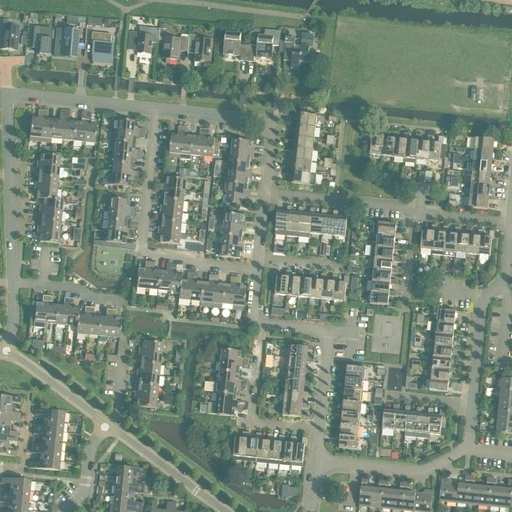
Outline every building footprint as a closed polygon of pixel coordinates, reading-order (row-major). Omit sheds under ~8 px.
[(67,17),(66,25),(76,26),(77,18),(67,17)] [(2,26),(0,46),(0,49),(16,51),(19,27),(11,27),(2,26)] [(38,55),(39,55),(49,56),(50,56),(52,29),(34,27),(32,48),(39,49),(38,55)] [(151,55),(152,43),(158,44),(160,29),(140,27),(139,37),(136,37),(137,33),(129,32),(128,50),(138,51),(137,53),(151,55)] [(56,30),(54,57),(76,59),(78,32),(56,30)] [(249,45),(247,62),(254,63),(254,58),(271,60),(273,46),(279,47),(281,32),(265,30),(265,36),(258,35),(257,46),(249,45)] [(224,55),(241,57),(240,61),(247,62),(249,45),(240,45),(241,34),(226,32),(224,55)] [(92,33),(91,43),(94,44),(93,55),(93,58),(101,59),(104,60),(104,59),(112,60),(112,57),(114,45),(111,44),(112,35),(92,33)] [(189,38),(188,52),(187,54),(195,55),(194,62),(210,64),(213,41),(197,40),(198,35),(189,34),(189,38)] [(280,37),(279,53),(285,54),(284,62),(283,70),(292,71),(292,67),(299,68),(300,63),(310,64),(311,56),(308,56),(309,47),(310,41),(313,42),(313,38),(314,35),(302,34),(301,41),(303,41),(303,47),(301,46),(300,57),(294,57),(296,39),(280,37)] [(163,59),(179,61),(180,51),(188,52),(189,38),(181,37),(180,40),(165,38),(163,59)] [(29,137),(29,142),(39,143),(43,111),(38,110),(37,119),(31,118),(29,137)] [(43,111),(39,143),(50,144),(53,120),(47,120),(48,111),(43,111)] [(74,123),(72,142),(81,143),(81,145),(83,145),(86,115),(86,112),(82,112),(81,115),(81,123),(74,123)] [(53,120),(50,144),(51,144),(51,140),(60,141),(59,143),(61,143),(64,113),(60,113),(59,121),(53,120)] [(64,113),(61,143),(63,143),(63,141),(72,142),(74,123),(68,122),(69,114),(64,113)] [(299,114),(297,126),(315,128),(317,116),(299,114)] [(86,115),(83,145),(85,145),(85,143),(94,144),(96,125),(90,124),(91,116),(86,115)] [(114,130),(114,132),(144,135),(144,130),(136,129),(136,123),(117,121),(117,130),(114,130)] [(297,126),(296,137),(314,139),(315,128),(297,126)] [(172,135),(170,154),(169,158),(180,159),(184,128),(179,127),(178,135),(172,135)] [(184,128),(180,159),(191,160),(192,156),(194,137),(187,136),(188,128),(184,128)] [(194,137),(192,156),(200,157),(200,159),(202,159),(205,130),(200,129),(199,138),(194,137)] [(205,130),(202,159),(204,160),(204,157),(213,158),(213,155),(214,150),(214,144),(215,139),(209,139),(210,130),(205,130)] [(371,138),(369,155),(381,157),(383,139),(385,139),(386,132),(381,131),(381,139),(371,138)] [(114,132),(114,133),(116,133),(115,143),(134,144),(135,138),(143,139),(144,135),(114,132)] [(383,139),(381,157),(393,158),(395,140),(397,140),(398,133),(393,132),(392,140),(385,139),(383,139)] [(395,140),(393,158),(404,159),(406,141),(408,141),(409,134),(404,134),(404,141),(397,140),(395,140)] [(404,159),(404,163),(416,164),(416,160),(418,142),(420,143),(421,135),(416,135),(415,142),(408,141),(406,141),(404,159)] [(418,142),(416,160),(426,161),(427,161),(429,143),(431,144),(432,137),(427,136),(427,143),(420,143),(418,142)] [(296,137),(295,149),(313,151),(314,139),(296,137)] [(429,143),(427,161),(429,162),(439,163),(440,159),(444,160),(446,140),(444,139),(444,138),(439,137),(438,144),(431,144),(429,143)] [(469,149),(474,150),(492,152),(493,140),(475,139),(470,139),(469,149)] [(233,141),(232,152),(253,154),(254,150),(251,150),(252,143),(233,141)] [(112,151),(112,153),(141,156),(142,151),(134,150),(134,144),(115,143),(114,151),(112,151)] [(295,149),(294,161),(312,162),(313,151),(295,149)] [(474,150),(473,162),(491,164),(492,152),(474,150)] [(232,152),(231,163),(250,164),(250,158),(253,158),(253,154),(232,152)] [(112,153),(112,155),(114,155),(113,164),(132,166),(133,160),(141,161),(141,156),(112,153)] [(37,162),(37,166),(58,168),(60,157),(41,156),(40,162),(37,162)] [(71,170),(79,171),(84,171),(85,160),(77,159),(77,165),(72,164),(71,170)] [(294,161),(293,172),(311,174),(312,162),(294,161)] [(473,162),(472,174),(490,175),(491,164),(473,162)] [(231,163),(230,173),(251,176),(251,171),(249,171),(250,164),(231,163)] [(110,173),(110,174),(139,177),(140,173),(131,172),(132,166),(113,164),(112,173),(110,173)] [(39,170),(38,177),(57,179),(58,168),(37,166),(37,170),(39,170)] [(293,172),(291,184),(309,186),(311,174),(293,172)] [(230,173),(229,184),(247,186),(248,179),(251,179),(251,176),(230,173)] [(108,174),(107,185),(111,186),(130,187),(130,181),(139,182),(139,177),(110,174),(108,174)] [(472,174),(471,185),(489,187),(490,175),(472,174)] [(35,184),(35,188),(56,190),(57,179),(38,177),(38,184),(35,184)] [(164,185),(163,189),(185,192),(186,181),(167,179),(166,186),(164,185)] [(75,181),(75,186),(78,186),(77,192),(82,193),(82,188),(83,187),(83,182),(75,181)] [(229,184),(227,195),(249,197),(249,193),(247,193),(247,186),(229,184)] [(471,185),(470,196),(487,198),(489,187),(471,185)] [(36,199),(43,200),(43,199),(55,201),(55,200),(56,190),(35,188),(34,192),(37,192),(36,199)] [(165,193),(165,200),(184,202),(185,192),(163,189),(163,193),(165,193)] [(226,205),(245,207),(246,200),(248,201),(249,197),(227,195),(226,205)] [(470,196),(468,208),(486,210),(487,198),(470,196)] [(40,206),(39,210),(61,212),(62,201),(55,200),(55,201),(43,199),(43,200),(42,206),(40,206)] [(108,208),(106,208),(106,210),(136,213),(136,209),(128,208),(128,201),(109,199),(108,208)] [(161,207),(161,211),(183,213),(184,202),(165,200),(164,207),(161,207)] [(275,231),(275,236),(287,237),(289,214),(291,214),(292,207),(288,207),(287,207),(286,214),(277,213),(275,231)] [(289,214),(287,237),(298,238),(300,215),(303,215),(304,208),(303,208),(299,208),(298,215),(291,214),(289,214)] [(300,215),(298,238),(310,239),(310,234),(312,216),(314,217),(315,209),(311,209),(310,209),(310,216),(303,215),(300,215)] [(42,214),(41,221),(60,223),(61,212),(39,210),(39,214),(42,214)] [(108,212),(107,221),(126,223),(127,217),(135,218),(136,213),(106,210),(106,212),(108,212)] [(312,216),(310,234),(321,235),(323,218),(326,218),(327,210),(326,210),(322,210),(321,217),(314,217),(312,216)] [(163,215),(163,222),(181,224),(183,213),(161,211),(161,215),(163,215)] [(323,218),(321,235),(333,237),(335,219),(337,219),(338,212),(334,211),(333,211),(333,218),(326,218),(323,218)] [(335,219),(333,237),(345,238),(347,220),(349,220),(350,213),(349,213),(345,213),(344,220),(337,219),(335,219)] [(225,214),(224,225),(246,228),(246,223),(243,223),(244,216),(225,214)] [(38,227),(37,232),(59,234),(60,223),(41,221),(40,228),(38,227)] [(104,230),(104,232),(133,235),(134,230),(126,229),(126,223),(107,221),(106,230),(104,230)] [(159,228),(159,232),(180,234),(181,224),(163,222),(162,229),(159,228)] [(373,234),(377,235),(395,237),(395,239),(402,240),(402,235),(395,234),(396,225),(374,223),(373,234)] [(224,225),(223,236),(242,238),(243,231),(245,231),(246,228),(224,225)] [(422,232),(420,250),(432,251),(433,233),(436,233),(437,226),(432,226),(431,233),(422,232)] [(433,233),(432,251),(432,255),(443,256),(445,234),(448,235),(448,227),(444,227),(443,234),(436,233),(433,233)] [(445,234),(443,256),(454,257),(457,236),(459,236),(460,228),(455,228),(454,235),(448,235),(445,234)] [(457,236),(454,257),(455,257),(455,253),(466,255),(468,237),(471,237),(471,230),(467,229),(466,236),(459,236),(457,236)] [(468,237),(466,255),(478,256),(480,238),(482,238),(483,231),(478,230),(477,237),(471,237),(468,237)] [(39,243),(58,244),(63,245),(63,239),(58,239),(59,234),(37,232),(37,235),(40,236),(39,243)] [(133,239),(133,235),(104,232),(104,233),(106,234),(105,242),(105,243),(122,244),(124,245),(125,238),(133,239)] [(161,236),(160,243),(179,245),(180,234),(159,232),(159,236),(161,236)] [(480,238),(478,256),(490,257),(492,239),(494,239),(494,232),(490,232),(489,239),(482,238),(480,238)] [(377,235),(376,246),(394,248),(394,250),(401,251),(401,246),(394,246),(395,239),(395,237),(377,235)] [(223,236),(222,247),(243,249),(244,245),(241,245),(242,238),(223,236)] [(370,257),(375,258),(393,260),(392,262),(400,263),(400,258),(393,257),(394,250),(394,248),(376,246),(376,247),(371,246),(370,257)] [(222,247),(221,258),(240,259),(240,253),(243,253),(243,249),(222,247)] [(375,258),(373,269),(391,271),(391,273),(399,274),(399,269),(392,269),(392,262),(393,260),(375,258)] [(145,292),(147,292),(150,262),(145,262),(144,270),(138,270),(136,289),(145,290),(145,292)] [(150,262),(147,292),(148,293),(149,290),(158,291),(160,272),(153,271),(154,263),(150,262)] [(160,272),(158,291),(166,292),(166,294),(168,295),(171,265),(166,264),(166,272),(160,272)] [(171,265),(168,295),(170,295),(170,292),(179,293),(180,281),(181,274),(175,274),(176,265),(171,265)] [(373,269),(372,281),(390,283),(390,285),(397,286),(398,281),(391,280),(391,273),(391,271),(373,269)] [(277,277),(275,295),(286,296),(288,279),(291,279),(292,271),(287,271),(286,278),(277,277)] [(288,279),(286,296),(298,298),(300,280),(302,280),(303,273),(298,272),(297,279),(291,279),(288,279)] [(179,293),(178,300),(187,301),(187,303),(189,304),(192,274),(187,273),(186,282),(180,281),(179,293)] [(300,280),(298,298),(309,299),(311,281),(314,281),(314,274),(310,273),(309,281),(302,280),(300,280)] [(192,274),(189,304),(191,304),(191,302),(200,302),(202,283),(196,283),(197,274),(192,274)] [(311,281),(309,299),(321,300),(323,282),(325,282),(326,275),(321,274),(321,282),(314,281),(311,281)] [(202,283),(200,302),(199,307),(210,308),(210,306),(213,276),(209,276),(208,284),(202,283)] [(213,276),(210,306),(210,308),(221,309),(221,305),(223,286),(217,285),(218,276),(213,276)] [(323,282),(321,300),(333,301),(335,283),(337,283),(337,276),(333,276),(332,283),(325,282),(323,282)] [(335,283),(333,301),(344,302),(346,285),(348,285),(349,277),(344,277),(344,284),(337,283),(335,283)] [(223,286),(221,305),(221,309),(232,310),(235,278),(230,278),(229,286),(223,286)] [(235,278),(232,310),(243,311),(243,307),(245,288),(239,287),(240,279),(235,278)] [(372,281),(371,293),(389,294),(389,296),(396,297),(396,293),(389,292),(390,285),(390,283),(372,281)] [(371,293),(370,304),(388,306),(387,308),(395,309),(395,304),(388,303),(389,296),(389,294),(371,293)] [(36,304),(33,323),(33,328),(44,329),(47,297),(43,296),(42,305),(36,304)] [(47,297),(44,329),(45,324),(46,324),(55,325),(57,306),(51,305),(52,297),(47,297)] [(57,306),(55,325),(64,326),(64,329),(66,329),(69,299),(64,298),(63,307),(57,306)] [(69,299),(66,329),(67,329),(68,326),(76,327),(77,327),(78,315),(79,308),(73,308),(73,299),(69,299)] [(77,327),(76,327),(76,334),(85,335),(85,338),(86,338),(90,308),(85,308),(84,316),(78,315),(77,327)] [(90,308),(86,338),(88,338),(88,336),(97,337),(99,318),(93,317),(94,309),(90,308)] [(99,318),(97,337),(106,338),(106,340),(108,340),(111,310),(107,310),(106,318),(99,318)] [(111,310),(108,340),(110,340),(110,338),(119,339),(121,320),(115,319),(116,311),(111,310)] [(438,310),(436,322),(454,324),(456,312),(438,310)] [(431,321),(430,333),(453,335),(454,324),(436,322),(431,321)] [(431,341),(434,342),(434,345),(452,347),(453,335),(430,333),(429,339),(431,341)] [(139,349),(139,353),(160,355),(161,349),(166,350),(166,345),(161,344),(142,342),(142,349),(139,349)] [(434,345),(433,356),(451,358),(452,347),(434,345)] [(290,347),(288,358),(306,360),(306,363),(313,363),(314,359),(307,358),(308,349),(290,347)] [(219,359),(219,361),(248,364),(249,360),(241,359),(241,353),(222,351),(221,360),(219,359)] [(141,357),(140,364),(159,366),(160,355),(139,353),(138,357),(141,357)] [(85,355),(84,362),(94,363),(95,356),(85,355)] [(429,367),(432,368),(452,370),(453,366),(450,366),(451,358),(433,356),(430,356),(429,367)] [(288,358),(287,370),(305,372),(305,374),(312,375),(313,370),(305,369),(306,363),(306,360),(288,358)] [(219,361),(218,363),(221,363),(220,372),(239,374),(240,368),(248,369),(248,364),(219,361)] [(137,371),(137,375),(158,377),(159,366),(140,364),(140,371),(137,371)] [(347,367),(346,379),(364,381),(365,369),(347,367)] [(432,368),(431,379),(449,381),(450,370),(452,370),(432,368)] [(287,370),(286,381),(304,383),(303,386),(304,386),(311,386),(311,382),(304,381),(305,374),(305,372),(287,370)] [(217,381),(217,383),(246,386),(247,381),(238,380),(239,374),(220,372),(219,381),(217,381)] [(139,379),(138,386),(157,387),(158,377),(137,375),(136,378),(139,379)] [(346,379),(345,391),(363,393),(364,381),(346,379)] [(431,379),(429,391),(447,393),(449,381),(431,379)] [(511,380),(502,380),(501,389),(511,390),(511,380)] [(286,381),(285,393),(303,394),(302,397),(303,397),(310,398),(310,393),(303,392),(304,386),(303,386),(304,383),(286,381)] [(214,383),(213,393),(218,394),(237,396),(237,390),(246,391),(246,386),(217,383),(214,383)] [(135,392),(134,396),(156,398),(157,387),(138,386),(138,392),(135,392)] [(0,406),(12,408),(12,403),(21,404),(22,399),(0,397),(0,393),(0,389),(0,406)] [(511,390),(501,389),(500,401),(511,401),(511,390)] [(345,391),(343,402),(361,404),(363,393),(345,391)] [(285,393),(284,404),(301,406),(301,408),(309,409),(309,405),(302,404),(303,397),(302,397),(303,394),(285,393)] [(215,402),(214,404),(244,408),(245,403),(236,402),(237,396),(218,394),(217,402),(215,402)] [(375,394),(374,405),(381,406),(383,395),(375,394)] [(136,407),(155,409),(160,410),(161,404),(156,404),(156,398),(134,396),(134,400),(137,400),(136,407)] [(511,401),(500,401),(499,411),(511,412),(511,401)] [(343,402),(342,414),(360,416),(361,404),(343,402)] [(209,404),(208,415),(216,415),(235,417),(235,411),(244,412),(244,408),(214,404),(209,404)] [(284,404),(282,416),(300,418),(300,420),(307,421),(308,416),(301,415),(301,408),(301,406),(284,404)] [(0,406),(0,416),(20,419),(20,414),(11,413),(12,408),(0,406)] [(384,412),(382,430),(394,431),(396,413),(398,413),(399,406),(394,406),(393,413),(384,412)] [(396,413),(394,431),(405,432),(407,414),(410,415),(410,408),(406,407),(405,414),(398,413),(396,413)] [(407,414),(405,432),(405,437),(416,438),(419,416),(421,416),(422,409),(417,408),(416,415),(410,415),(407,414)] [(419,416),(416,438),(428,440),(429,435),(431,417),(433,417),(433,410),(429,409),(428,417),(421,416),(419,416)] [(431,417),(429,435),(440,436),(442,418),(444,419),(445,411),(440,410),(439,418),(433,417),(431,417)] [(44,417),(43,421),(63,423),(64,414),(35,411),(35,416),(44,417)] [(511,412),(499,411),(498,422),(511,423),(511,412)] [(342,414),(341,425),(359,427),(360,416),(342,414)] [(0,416),(0,426),(10,427),(10,422),(19,423),(20,419),(0,416)] [(34,425),(33,430),(62,433),(63,423),(43,421),(43,426),(34,425)] [(511,423),(498,422),(496,433),(511,434),(511,423)] [(341,425),(340,436),(358,438),(359,427),(341,425)] [(0,426),(0,435),(18,438),(18,433),(9,432),(10,427),(0,426)] [(42,436),(41,441),(61,443),(62,433),(33,430),(33,435),(42,436)] [(235,439),(233,457),(233,461),(244,462),(247,440),(249,440),(250,433),(245,432),(244,440),(235,439)] [(247,440),(244,462),(256,463),(258,441),(260,441),(261,434),(256,434),(256,441),(249,440),(247,440)] [(0,435),(0,445),(8,446),(8,442),(17,442),(18,438),(0,435)] [(258,441),(256,463),(267,464),(270,442),(272,443),(273,435),(268,435),(267,442),(260,441),(258,441)] [(270,442),(267,464),(279,465),(281,443),(284,444),(284,437),(280,436),(279,443),(272,443),(270,442)] [(339,449),(357,450),(358,438),(340,436),(339,449)] [(281,443),(279,465),(291,467),(293,445),(295,445),(296,438),(291,437),(290,444),(284,444),(281,443)] [(293,445),(291,467),(302,468),(303,464),(305,446),(307,446),(307,439),(303,439),(303,438),(302,446),(295,445),(293,445)] [(32,444),(31,449),(60,452),(61,443),(41,441),(41,445),(32,444)] [(0,455),(15,457),(16,452),(7,451),(8,446),(0,445),(0,455)] [(40,455),(39,459),(59,461),(60,452),(31,449),(31,454),(40,455)] [(30,464),(29,468),(58,472),(59,461),(39,459),(39,464),(30,464)] [(118,468),(117,478),(137,480),(137,475),(147,476),(147,471),(118,468)] [(117,478),(116,487),(145,490),(145,485),(136,484),(137,480),(117,478)] [(10,485),(9,489),(29,491),(30,482),(1,479),(1,484),(10,485)] [(442,479),(439,502),(456,503),(458,485),(448,484),(449,480),(442,479)] [(458,485),(456,503),(467,504),(469,486),(458,485)] [(469,486),(467,504),(478,506),(480,487),(469,486)] [(145,490),(116,487),(115,497),(135,499),(136,494),(144,495),(145,490)] [(480,487),(478,506),(489,507),(490,488),(480,487)] [(361,488),(359,507),(370,508),(372,489),(361,488)] [(490,488),(489,507),(499,508),(501,489),(490,488)] [(0,493),(0,497),(28,501),(29,491),(9,489),(9,494),(0,493)] [(372,489),(370,508),(381,509),(382,490),(372,489)] [(511,490),(501,489),(499,508),(510,509),(511,493),(511,490)] [(382,490),(381,509),(391,510),(393,491),(382,490)] [(415,493),(412,511),(430,511),(433,491),(426,490),(425,495),(415,493)] [(393,491),(391,510),(402,511),(404,492),(393,491)] [(404,492),(402,511),(412,511),(415,493),(404,492)] [(0,502),(8,504),(7,509),(27,511),(28,501),(0,497),(0,502)] [(135,499),(115,497),(114,507),(143,510),(143,504),(135,503),(135,499)] [(151,511),(161,511),(162,511),(157,510),(158,501),(153,501),(151,511)] [(167,511),(162,511),(161,511),(171,511),(172,503),(168,503),(167,511)]
